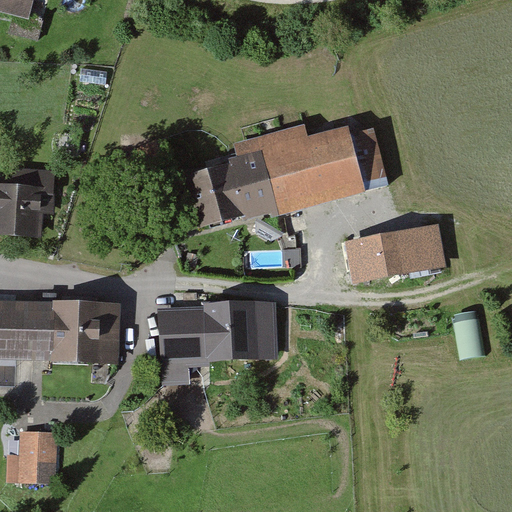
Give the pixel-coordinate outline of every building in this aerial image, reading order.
[(34,0),(4,0),(1,12),(17,16),(13,30),(39,37),(43,24),(30,21),(34,0)] [(368,186),(354,135),(314,145),(310,130),(240,149),(245,165),(189,180),(202,230),(368,186)] [(56,213),(57,176),(23,175),(23,188),(0,187),(0,232),(44,234),(45,212),(56,213)] [(447,269),(440,230),(354,246),(361,284),(447,269)] [(0,358),(118,361),(119,313),(0,310),(0,358)] [(274,311),(168,316),(170,361),(276,356),(274,311)] [(479,323),(454,330),(463,365),(488,358),(479,323)] [(63,439),(26,439),(25,463),(12,463),(12,485),(62,486),(63,439)]
